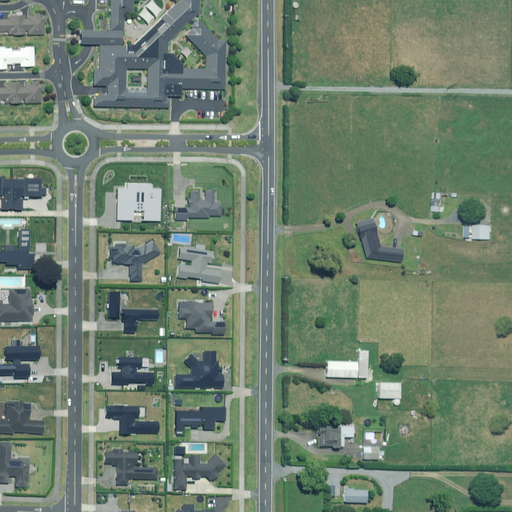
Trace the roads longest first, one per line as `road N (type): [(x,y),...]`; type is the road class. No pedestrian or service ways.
road 1 (tertiary): [(268,152),(266,511)]
road 2 (residential): [(76,163),(75,511)]
road 3 (residential): [(91,132),(268,132)]
road 4 (residential): [(268,152),(92,153)]
road 5 (tertiary): [(268,0),(268,132)]
